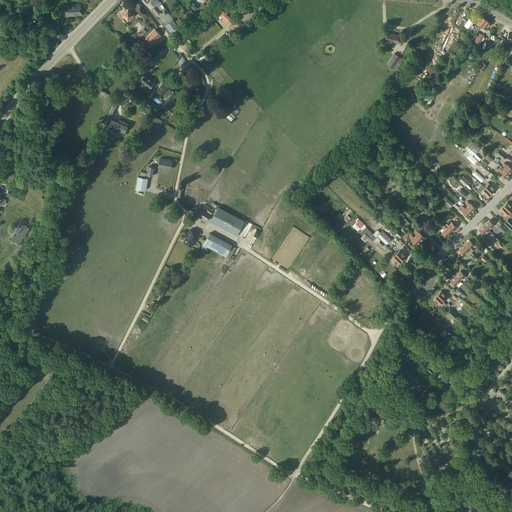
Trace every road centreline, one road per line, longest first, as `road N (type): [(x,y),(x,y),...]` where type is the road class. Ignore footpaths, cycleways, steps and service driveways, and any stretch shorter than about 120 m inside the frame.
road 1 (track): [(294,475),(145,383),(17,328)]
road 2 (track): [(185,219),(252,251),(379,337)]
road 3 (track): [(294,475),(406,286)]
road 4 (unclassified): [(140,0),(205,78),(178,173)]
road 5 (tertiary): [(111,0),(0,125)]
